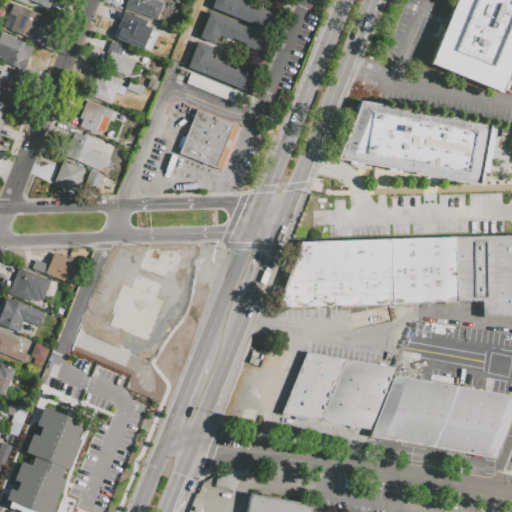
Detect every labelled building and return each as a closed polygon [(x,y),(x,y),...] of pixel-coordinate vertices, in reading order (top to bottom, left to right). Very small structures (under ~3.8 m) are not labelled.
[(49,0),(46,8),(29,0),(49,0)] [(126,0),(124,7),(155,20),(162,3),(155,0),(126,0)] [(213,0),(210,9),(269,33),(274,20),(273,19),(274,17),(268,14),(269,12),(260,8),(259,11),(245,5),(246,3),(238,0),(213,0)] [(428,64),(454,0),(511,0),(511,63),(500,93),(455,75),(428,64)] [(13,4),(45,17),(40,29),(36,27),(31,40),(3,28),(13,4)] [(113,38),(141,50),(150,28),(142,25),(144,20),(122,11),(118,20),(121,21),(113,38)] [(209,12),(267,35),(261,51),(254,48),(253,50),(244,47),(245,44),(231,39),(230,41),(219,36),(218,39),(216,38),(214,43),(199,37),(209,12)] [(0,32),(0,57),(4,59),(2,63),(22,71),(32,45),(0,32)] [(127,77),(134,61),(120,55),(124,47),(110,41),(105,52),(108,53),(103,66),(127,77)] [(197,41),(186,68),(245,91),(250,79),(249,78),(250,76),(244,73),(245,71),(236,67),(235,70),(221,64),(222,61),(210,56),(211,54),(209,53),(211,47),(197,41)] [(0,70),(0,97),(11,102),(19,81),(15,80),(17,76),(0,70)] [(185,84),(232,103),(237,92),(189,73),(185,84)] [(88,95),(111,104),(115,92),(122,95),(125,88),(118,85),(119,83),(96,74),(88,95)] [(146,87),(155,91),(159,82),(149,78),(146,87)] [(125,90),(140,96),(144,87),(129,81),(125,90)] [(78,127),(94,133),(97,123),(105,126),(112,110),(85,100),(78,118),(81,119),(78,127)] [(496,126),(488,173),(480,172),(478,186),(336,160),(360,103),(496,126)] [(197,113),(232,127),(215,170),(180,156),(197,113)] [(63,156),(100,171),(105,157),(89,151),(93,140),(72,132),(63,156)] [(53,182),(75,190),(84,169),(61,160),(53,182)] [(89,170),(83,186),(96,191),(102,175),(89,170)] [(300,243),(511,236),(511,316),(481,317),(480,301),(276,308),(300,243)] [(30,268),(68,284),(76,263),(51,253),(47,263),(34,258),(30,268)] [(18,268),(8,294),(40,306),(50,280),(18,268)] [(0,310),(0,324),(17,331),(21,320),(37,326),(43,312),(5,297),(0,310)] [(0,352),(25,363),(28,355),(16,351),(20,341),(0,333),(0,352)] [(34,343),(29,356),(34,359),(32,364),(37,366),(40,360),(43,361),(48,349),(34,343)] [(391,375),(370,430),(279,414),(305,351),(307,352),(381,365),(393,367),(391,375)] [(0,395),(2,396),(13,369),(0,363),(0,395)] [(391,375),(370,430),(367,436),(495,459),(511,413),(511,395),(413,378),(391,375)] [(25,386),(21,394),(26,397),(31,389),(25,386)] [(44,403),(84,418),(81,429),(84,430),(53,511),(47,511),(4,496),(10,482),(16,484),(19,477),(11,474),(18,454),(30,458),(34,449),(25,446),(31,429),(40,432),(44,420),(38,418),(44,403)] [(9,403),(5,412),(12,415),(5,432),(17,436),(27,410),(9,403)] [(0,463),(3,465),(9,445),(0,442),(0,463)] [(248,494),(244,511),(309,511),(311,505),(248,494)]
